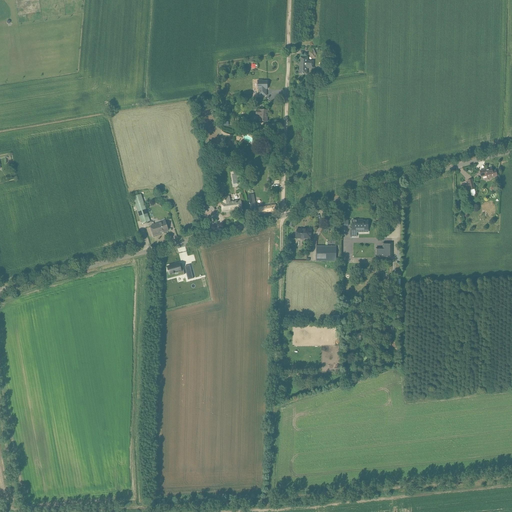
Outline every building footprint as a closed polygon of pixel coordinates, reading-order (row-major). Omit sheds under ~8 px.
[(300,66),(299,74),(307,74),(307,67),(313,67),(313,62),(307,61),(307,57),(301,57),(301,66),(300,66)] [(262,81),(258,81),(258,89),(259,89),(259,96),(260,96),(266,96),(266,86),(267,86),(267,81),(262,82),(262,81)] [(260,116),(259,121),(267,122),(268,111),(260,110),(260,111),(257,111),(256,116),(260,116)] [(480,171),(482,178),(487,177),(487,179),(497,177),(496,170),(492,171),(491,168),(480,171)] [(461,185),(462,190),(469,188),(470,191),(475,190),(472,180),(468,181),(468,184),(461,185)] [(141,194),(133,197),(142,224),(150,221),(141,194)] [(253,194),(248,195),(251,212),(257,211),(259,210),(258,207),(256,208),(253,194)] [(233,210),(233,212),(242,210),(241,200),(231,202),(230,196),(221,197),(223,204),(221,204),(222,212),(233,210)] [(202,203),(204,212),(208,212),(207,210),(211,210),(215,210),(214,201),(202,203)] [(458,206),(457,206),(457,210),(470,210),(469,201),(458,202),(458,206)] [(276,204),(258,206),(258,207),(259,210),(259,214),(271,213),(277,212),(276,204)] [(360,220),(352,220),(353,233),(368,233),(368,221),(360,221),(360,220)] [(151,226),(154,236),(169,231),(165,221),(151,226)] [(296,239),(311,239),(311,230),(296,230),(296,239)] [(392,243),(383,243),(383,248),(376,248),(376,258),(392,258),(392,243)] [(316,261),(336,261),(336,247),(316,246),(316,261)] [(169,271),(167,272),(167,279),(167,278),(168,278),(175,276),(174,274),(179,273),(180,276),(185,275),(183,268),(180,268),(179,264),(168,267),(169,271)]
